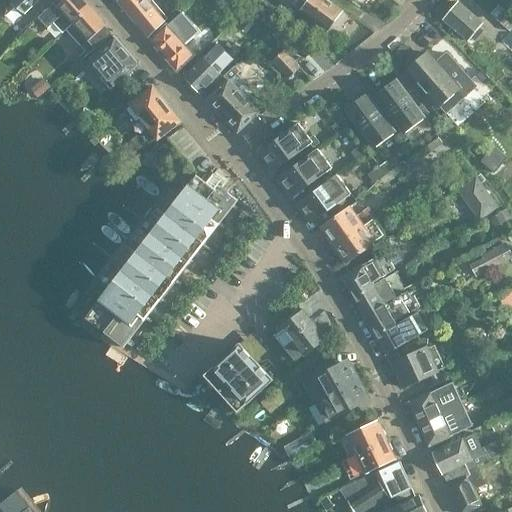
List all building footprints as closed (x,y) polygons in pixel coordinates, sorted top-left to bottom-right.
[(90,8),(82,0),(65,0),(57,7),(69,19),(73,24),(90,8)] [(151,6),(145,0),(115,0),(133,21),(151,6)] [(342,11),(326,0),(309,0),(307,3),(303,0),(298,0),(294,6),(327,31),(342,11)] [(483,24),(459,3),(444,20),(468,41),(462,48),(470,55),(479,45),(475,42),(485,31),(480,27),(483,24)] [(511,16),(499,5),(490,14),(510,32),(511,33),(511,31),(511,16)] [(166,25),(151,6),(133,21),(148,39),(166,25)] [(114,38),(108,30),(104,26),(105,25),(90,8),(73,24),(77,28),(88,41),(98,31),(101,34),(88,46),(95,54),(114,38)] [(76,34),(74,32),(77,28),(73,24),(69,19),(59,28),(64,33),(56,41),(61,47),(76,34)] [(194,56),(186,47),(190,44),(184,37),(180,41),(167,27),(150,42),(177,72),(194,56)] [(511,52),(511,31),(511,33),(510,32),(501,41),(511,52)] [(114,38),(95,54),(90,59),(114,87),(126,77),(129,74),(137,67),(137,66),(137,64),(137,63),(137,62),(115,37),(114,38)] [(300,69),(286,54),(289,52),(280,43),(279,41),(264,54),(288,80),(300,69)] [(440,106),(446,114),(476,87),(447,54),(436,64),(426,54),(407,71),(439,107),(440,106)] [(200,94),(219,74),(204,59),(185,79),(200,94)] [(507,71),(511,65),(506,60),(495,70),(494,69),(489,74),(496,82),(507,71)] [(228,81),(207,101),(222,117),(250,91),(235,75),(229,81),(228,81)] [(424,119),(395,81),(376,95),(405,134),(424,119)] [(181,122),(153,87),(131,105),(158,140),(181,122)] [(250,91),(222,117),(238,133),(259,113),(257,112),(264,106),(250,91)] [(511,102),(504,93),(489,104),(500,117),(511,107),(511,102)] [(395,134),(366,95),(347,110),(375,148),(395,134)] [(338,135),(349,127),(343,118),(332,127),(338,135)] [(288,162),(313,143),(299,124),(260,153),(269,164),(282,154),(288,162)] [(438,137),(403,162),(409,170),(444,145),(438,137)] [(357,161),(368,152),(362,144),(351,153),(357,161)] [(307,188),(332,169),(318,149),(279,178),(288,190),(301,180),(307,188)] [(498,154),(481,167),(490,179),(507,167),(498,154)] [(374,183),(385,175),(379,167),(368,175),(374,183)] [(326,214),(352,195),(337,175),(299,204),(307,216),(320,206),(326,214)] [(93,311),(111,324),(104,333),(124,349),(238,201),(221,188),(217,192),(197,176),(93,311)] [(501,212),(478,178),(460,190),(477,215),(471,219),(476,226),(489,219),(492,226),(504,220),(501,212)] [(333,246),(363,226),(350,208),(321,228),(333,246)] [(409,224),(403,215),(391,223),(398,232),(409,224)] [(346,264),(376,244),(363,226),(333,246),(346,264)] [(511,258),(511,252),(503,236),(481,249),(491,269),(511,258)] [(373,284),(395,269),(384,253),(362,266),(341,279),(353,298),(374,286),(373,284)] [(474,295),(496,281),(490,270),(467,283),(474,295)] [(384,304),(406,291),(395,273),(374,286),(353,298),(364,317),(385,305),(384,304)] [(395,322),(417,309),(407,293),(385,305),(364,317),(375,336),(396,324),(395,322)] [(325,339),(317,329),(303,312),(283,328),(284,329),(276,335),(296,361),(304,355),(305,356),(325,339)] [(406,341),(428,329),(419,313),(397,326),(396,324),(375,336),(386,355),(407,343),(406,341)] [(444,368),(435,346),(437,345),(432,334),(410,347),(413,354),(410,356),(410,355),(392,364),(403,388),(444,368)] [(204,376),(221,395),(257,362),(240,344),(204,376)] [(257,362),(221,395),(238,413),(273,381),(257,362)] [(315,404),(357,380),(351,368),(336,376),(332,369),(332,368),(304,383),(315,404)] [(353,408),(349,400),(364,393),(357,380),(315,404),(326,424),(354,409),(353,408)] [(262,400),(271,411),(293,393),(284,382),(262,400)] [(453,383),(431,393),(410,403),(409,403),(420,425),(441,415),(463,405),(453,383)] [(463,405),(441,415),(420,425),(430,447),(473,427),(463,405)] [(386,441),(385,439),(387,436),(384,430),(381,429),(377,422),(341,440),(350,458),(386,441)] [(472,460),(462,440),(433,453),(443,474),(463,464),(472,460)] [(368,472),(395,459),(392,453),(393,450),(390,444),(387,443),(386,441),(350,458),(355,469),(351,471),(356,482),(370,476),(368,472)] [(505,452),(500,441),(477,452),(482,463),(505,452)] [(392,498),(412,489),(400,462),(380,472),(383,479),(348,502),(354,511),(368,511),(391,497),(392,498)] [(445,480),(466,471),(463,464),(443,474),(445,480)] [(448,486),(467,477),(468,478),(469,477),(466,471),(445,480),(448,486)] [(468,511),(481,506),(468,478),(467,477),(448,486),(460,511),(468,511)] [(0,507),(1,509),(3,511),(27,511),(16,497),(13,496),(11,495),(9,494),(7,495),(5,495),(4,496),(3,497),(2,498),(1,499),(0,501),(0,507)] [(425,511),(419,497),(393,509),(394,511),(425,511)]
